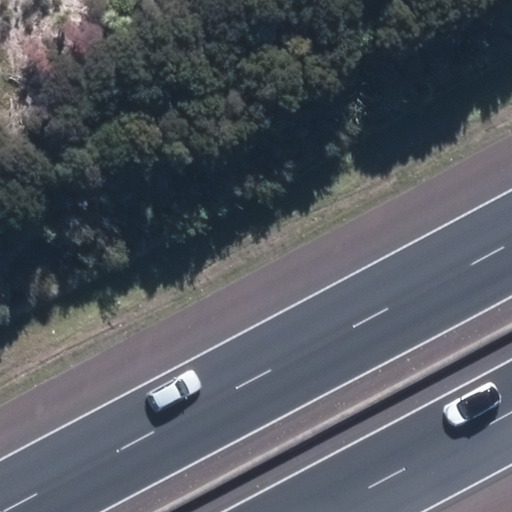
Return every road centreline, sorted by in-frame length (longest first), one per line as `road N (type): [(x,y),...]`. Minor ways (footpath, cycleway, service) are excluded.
road 1 (motorway): [(0,501),(511,226)]
road 2 (motorway): [(511,397),(297,511)]
